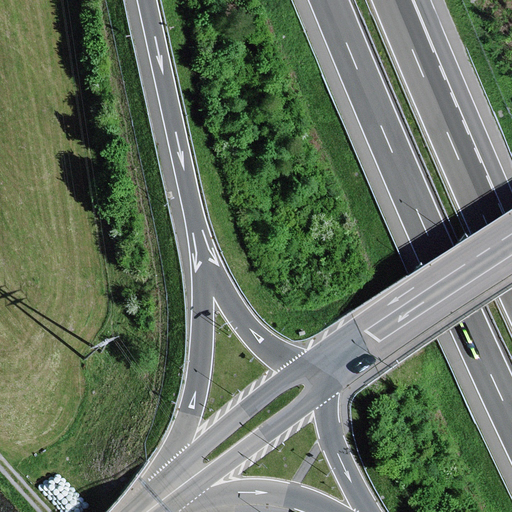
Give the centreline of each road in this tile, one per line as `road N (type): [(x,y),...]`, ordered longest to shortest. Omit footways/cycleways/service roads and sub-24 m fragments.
road 1 (motorway): [(330,0),(511,425)]
road 2 (motorway): [(199,237),(201,361),(161,498)]
road 3 (motorway): [(147,0),(199,237)]
road 4 (secondary): [(340,362),(161,498)]
road 5 (secondary): [(511,253),(340,362)]
road 6 (motorway): [(199,237),(262,337),(294,356),(340,362)]
road 7 (motorway): [(161,498),(268,491),(331,511)]
road 8 (motorway): [(459,157),(393,0)]
road 9 (motorway): [(459,157),(439,40),(423,0)]
road 10 (motorway): [(340,362),(327,400),(332,437),(366,511)]
road 11 (motorway): [(511,284),(459,157)]
